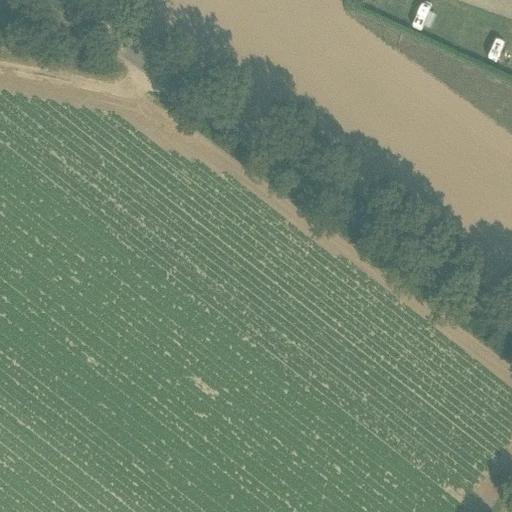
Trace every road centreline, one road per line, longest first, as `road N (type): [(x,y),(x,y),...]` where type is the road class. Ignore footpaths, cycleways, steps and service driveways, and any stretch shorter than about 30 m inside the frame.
road 1 (unclassified): [(511,334),(43,0)]
road 2 (track): [(154,80),(113,88),(0,69)]
